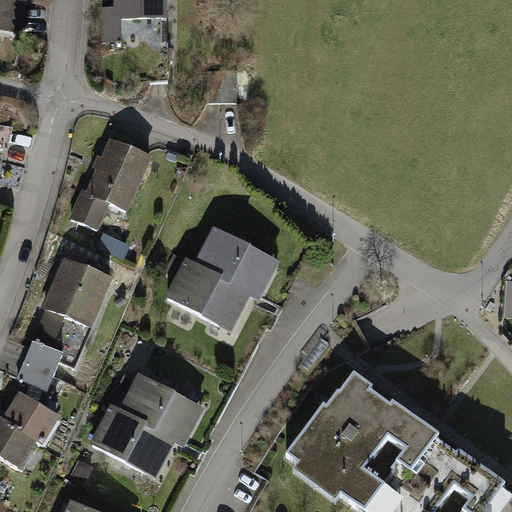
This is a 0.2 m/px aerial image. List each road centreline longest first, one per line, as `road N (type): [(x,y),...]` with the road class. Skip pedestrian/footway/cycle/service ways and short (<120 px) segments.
road 1 (residential): [(58,99),(218,145),(377,249)]
road 2 (residential): [(377,249),(235,434),(196,511)]
road 3 (residential): [(58,99),(31,237),(0,311)]
